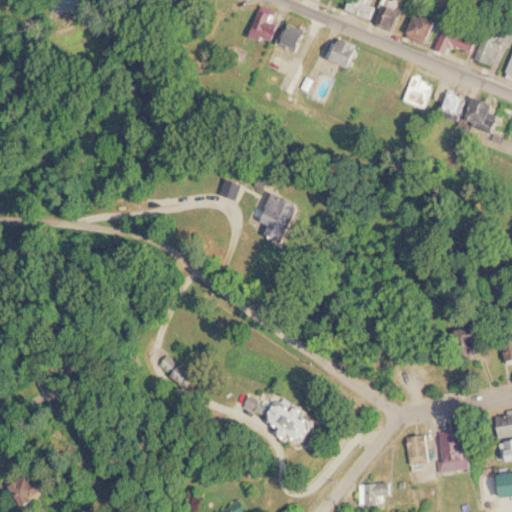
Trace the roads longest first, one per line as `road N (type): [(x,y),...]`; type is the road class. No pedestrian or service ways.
road 1 (residential): [(399,413),(152,240),(0,218)]
road 2 (residential): [(0,427),(39,401),(74,396),(114,408),(168,471),(172,511)]
road 3 (residential): [(319,511),(351,482),(399,413),(511,392)]
road 4 (residential): [(297,0),(511,93)]
